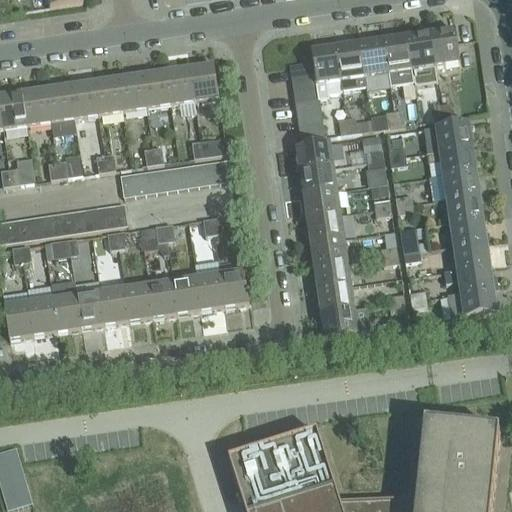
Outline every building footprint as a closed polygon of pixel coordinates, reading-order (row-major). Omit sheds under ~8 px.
[(82,6),(81,0),(47,0),(49,11),(82,6)] [(461,67),(456,33),(431,37),(436,70),(461,67)] [(436,70),(431,37),(407,40),(412,74),(436,70)] [(407,40),(384,44),(388,77),(390,90),(414,87),(412,74),(407,40)] [(388,77),(384,44),(360,47),(365,81),(388,77)] [(365,81),(360,47),(336,51),(341,84),(342,95),(366,92),(365,81)] [(341,84),(336,51),(312,54),(314,67),(316,80),(318,92),(320,104),(329,103),(326,86),(341,84)] [(316,80),(314,67),(290,71),(292,83),(316,80)] [(220,103),(215,70),(191,73),(196,107),(220,103)] [(196,107),(191,73),(167,77),(172,110),(196,107)] [(172,110),(167,77),(143,80),(148,114),(172,110)] [(148,114),(143,80),(119,84),(124,117),(148,114)] [(318,92),(316,80),(292,83),(294,96),(318,92)] [(124,117),(119,84),(95,87),(100,121),(124,117)] [(100,121),(95,87),(71,91),(76,124),(100,121)] [(71,91),(48,94),(52,128),(54,143),(77,139),(75,124),(76,124),(71,91)] [(320,104),(318,92),(294,96),(296,109),(320,105),(320,104)] [(52,128),(48,94),(24,98),(28,131),(52,128)] [(28,131),(24,98),(0,100),(0,103),(5,135),(28,131)] [(322,118),(320,105),(296,109),(297,121),(322,118)] [(451,108),(443,109),(445,125),(453,123),(451,108)] [(443,109),(435,110),(437,126),(445,125),(443,109)] [(403,115),(395,116),(397,132),(406,130),(403,115)] [(397,132),(395,116),(386,117),(388,133),(397,132)] [(323,130),(322,118),(297,121),(299,134),(323,130)] [(356,122),(347,123),(350,139),(358,137),(356,122)] [(350,139),(347,123),(339,124),(341,140),(350,139)] [(470,127),(425,134),(428,158),(474,151),(470,127)] [(325,143),(323,130),(299,134),(301,147),(325,143)] [(380,141),(363,143),(365,159),(367,159),(368,167),(384,165),(383,156),(380,141)] [(228,158),(226,143),(202,146),(204,162),(228,158)] [(204,162),(202,146),(192,148),(195,163),(204,162)] [(331,148),(298,153),(301,176),(334,171),(331,148)] [(477,175),(474,151),(428,158),(429,168),(441,166),(443,180),(477,175)] [(162,152),(154,153),(156,169),(165,168),(162,152)] [(156,169),(154,153),(145,154),(147,170),(156,169)] [(405,153),(389,155),(390,164),(406,161),(405,153)] [(114,159),(106,160),(108,176),(117,175),(114,159)] [(108,176),(106,160),(97,162),(100,178),(108,176)] [(407,170),(406,161),(390,164),(392,172),(407,170)] [(18,173),(10,174),(13,191),(37,187),(33,163),(17,166),(18,173)] [(232,185),(229,164),(218,165),(221,187),(232,185)] [(221,187),(218,165),(207,167),(211,189),(221,187)] [(386,173),(384,165),(368,167),(370,176),(386,173)] [(66,166),(58,167),(60,183),(69,182),(66,166)] [(60,183),(58,167),(49,169),(52,185),(60,183)] [(211,189),(207,167),(197,168),(200,190),(211,189)] [(200,190),(197,168),(186,170),(189,192),(200,190)] [(189,192),(186,170),(175,172),(178,193),(189,192)] [(338,195),(334,171),(301,176),(305,200),(338,195)] [(178,193),(175,172),(164,173),(168,195),(178,193)] [(168,195),(164,173),(154,175),(157,197),(168,195)] [(13,191),(10,174),(2,176),(4,192),(13,191)] [(157,197),(154,175),(143,177),(146,198),(157,197)] [(481,199),(477,175),(443,180),(446,204),(481,199)] [(146,198),(143,177),(132,178),(136,200),(146,198)] [(136,200),(132,178),(122,180),(125,202),(136,200)] [(341,220),(338,195),(305,200),(308,225),(341,220)] [(484,223),(481,199),(446,204),(450,228),(484,223)] [(412,200),(396,202),(397,211),(413,209),(412,200)] [(391,212),(390,203),(374,206),(376,214),(391,212)] [(129,230),(126,209),(115,210),(118,231),(129,230)] [(414,217),(413,209),(397,211),(399,220),(414,217)] [(118,231),(115,210),(104,212),(107,233),(118,231)] [(107,233),(104,212),(93,213),(96,234),(107,233)] [(393,221),(391,212),(376,214),(377,223),(393,221)] [(96,234),(93,213),(82,215),(85,236),(96,234)] [(85,236),(82,215),(71,217),(74,238),(85,236)] [(74,238),(71,217),(60,218),(63,239),(74,238)] [(63,239),(60,218),(49,220),(52,241),(63,239)] [(52,241),(49,220),(38,222),(41,243),(52,241)] [(345,243),(341,220),(308,225),(311,248),(345,243)] [(41,243),(38,222),(27,223),(30,244),(41,243)] [(223,238),(221,222),(212,224),(215,240),(223,238)] [(30,244),(27,223),(16,225),(19,246),(30,244)] [(488,246),(484,223),(450,228),(453,252),(488,246)] [(215,240),(212,224),(204,225),(206,241),(215,240)] [(19,246),(16,225),(4,227),(8,248),(19,246)] [(176,246),(173,229),(165,231),(167,247),(176,246)] [(167,247),(165,231),(141,234),(144,255),(159,253),(159,248),(167,247)] [(425,231),(401,235),(402,244),(426,241),(425,231)] [(144,255),(141,234),(117,238),(119,254),(128,253),(129,257),(144,255)] [(119,254),(117,238),(108,239),(111,255),(119,254)] [(348,267),(345,243),(311,248),(315,272),(348,267)] [(80,260),(78,244),(69,245),(71,261),(80,260)] [(71,261),(69,245),(46,249),(48,265),(71,261)] [(491,270),(488,246),(453,252),(457,275),(457,276),(491,270)] [(419,248),(403,250),(404,259),(420,256),(419,248)] [(32,267),(30,251),(22,252),(24,268),(32,267)] [(398,260),(397,251),(381,253),(382,262),(398,260)] [(24,268),(22,252),(13,253),(15,269),(24,268)] [(422,265),(420,256),(404,259),(406,267),(422,265)] [(399,268),(398,260),(382,262),(384,271),(399,268)] [(219,265),(195,269),(197,283),(202,317),(226,313),(221,279),(219,265)] [(352,290),(348,267),(315,272),(318,295),(352,290)] [(495,294),(491,270),(457,276),(457,275),(445,277),(446,289),(460,287),(462,299),(495,294)] [(250,310),(245,275),(221,279),(226,313),(250,310)] [(202,317),(197,283),(173,286),(178,320),(202,317)] [(178,320),(173,286),(149,290),(154,324),(178,320)] [(154,324),(149,290),(125,293),(130,327),(154,324)] [(355,314),(352,290),(318,295),(322,319),(355,314)] [(130,327),(125,293),(101,297),(106,331),(130,327)] [(495,294),(462,299),(448,301),(452,325),(498,318),(495,294)] [(426,295),(410,298),(411,307),(427,304),(426,295)] [(106,331),(101,297),(77,301),(82,334),(106,331)] [(404,308),(403,299),(387,301),(388,310),(404,308)] [(82,334),(77,301),(53,304),(58,338),(82,334)] [(58,338),(53,304),(29,308),(34,341),(58,338)] [(429,312),(427,304),(411,307),(413,315),(429,312)] [(34,341),(29,308),(5,312),(10,345),(34,341)] [(405,316),(404,308),(388,310),(390,319),(405,316)] [(367,313),(355,314),(322,319),(325,344),(371,337),(369,327),(367,313)] [(492,511),(500,439),(427,431),(419,502),(411,503),(340,506),(318,437),(230,465),(244,511),(492,511)] [(16,452),(0,456),(0,489),(6,511),(18,511),(33,508),(16,452)]
